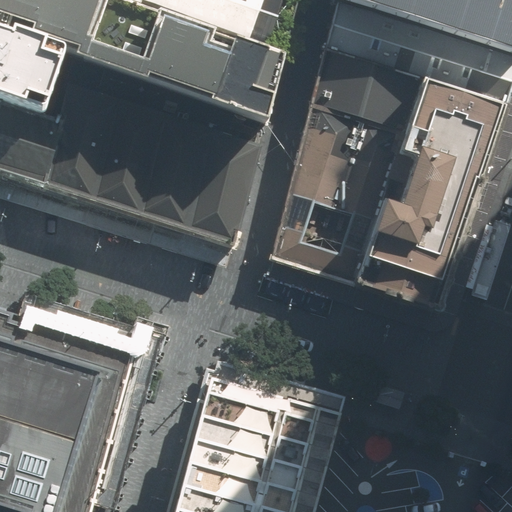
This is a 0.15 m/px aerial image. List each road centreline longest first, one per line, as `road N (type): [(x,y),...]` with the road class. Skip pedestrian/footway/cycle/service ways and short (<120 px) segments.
road 1 (residential): [(216,305),(247,259),(316,0)]
road 2 (residential): [(216,305),(481,380)]
road 3 (residential): [(216,305),(0,235)]
road 4 (residential): [(135,511),(179,363),(216,305)]
